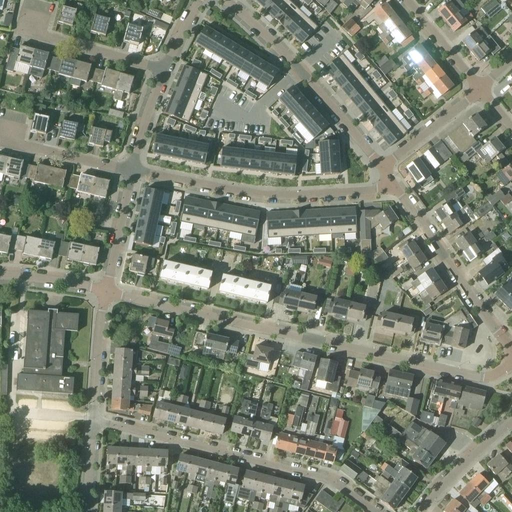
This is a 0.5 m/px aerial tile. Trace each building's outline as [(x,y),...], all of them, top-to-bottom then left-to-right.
[(256,0),(256,1),(265,10),(273,0),(256,0)] [(288,0),(273,0),(265,10),(274,18),(290,1),(288,0)] [(350,15),(359,5),(365,10),(369,6),(374,0),(355,0),(356,0),(346,12),(350,15)] [(446,22),(458,12),(453,7),(459,1),(458,0),(452,0),(437,12),(446,22)] [(490,11),(495,7),(495,6),(500,2),(498,0),(492,0),(481,9),(485,14),(489,11),(490,11)] [(290,1),(274,18),(283,27),(299,10),(290,1)] [(332,1),(325,10),(330,15),(337,5),(332,1)] [(379,26),(394,14),(385,4),(365,20),(369,25),(374,20),(379,26)] [(62,7),(57,23),(72,27),(77,11),(62,7)] [(473,17),(469,13),(464,7),(458,13),(458,12),(446,22),(454,33),(473,17)] [(149,11),(147,15),(160,21),(163,14),(150,8),(148,11),(149,11)] [(299,10),(283,27),(292,35),(308,19),(299,10)] [(391,34),(402,25),(394,14),(379,26),(379,27),(378,28),(382,34),(378,37),(379,38),(382,41),(387,37),(388,37),(391,34)] [(105,36),(110,20),(95,16),(90,32),(105,36)] [(308,19),(292,35),(302,44),(318,28),(308,19)] [(350,19),(341,28),(346,33),(355,25),(350,19)] [(152,33),(164,38),(169,25),(157,20),(152,33)] [(138,46),(143,29),(128,25),(123,41),(138,46)] [(356,25),(347,34),(351,38),(360,30),(356,25)] [(391,34),(400,44),(411,35),(402,25),(391,34)] [(205,27),(195,43),(205,49),(215,33),(205,27)] [(470,52),(482,42),(477,36),(484,31),(480,27),(462,42),(470,52)] [(215,33),(205,49),(213,55),(224,38),(215,33)] [(482,42),(470,52),(479,62),(490,53),(493,56),(500,50),(489,36),(482,42)] [(391,41),(388,37),(387,37),(382,41),(386,45),(391,41)] [(224,38),(213,55),(222,60),(232,44),(224,38)] [(232,44),(222,60),(231,65),(241,49),(232,44)] [(407,73),(413,68),(427,56),(419,45),(408,55),(412,61),(403,68),(407,73)] [(16,63),(30,67),(34,50),(20,46),(18,52),(14,51),(14,49),(12,48),(12,47),(6,70),(13,72),(16,63)] [(241,49),(231,65),(240,71),(250,55),(241,49)] [(41,76),(43,70),(44,71),(45,69),(52,71),(55,58),(48,56),(49,54),(34,50),(30,67),(29,73),(41,76)] [(342,54),(324,69),(333,79),(351,64),(342,54)] [(250,55),(240,71),(249,77),(259,60),(250,55)] [(416,82),(436,66),(427,56),(413,68),(418,74),(413,78),(416,82)] [(381,68),(388,62),(384,57),(376,63),(381,68)] [(71,85),(77,62),(63,58),(62,60),(55,58),(52,71),(59,73),(58,75),(72,79),(70,85),(71,85)] [(259,60),(249,77),(258,82),(269,66),(259,60)] [(381,68),(379,69),(384,76),(396,67),(391,60),(388,62),(381,68)] [(94,83),(98,70),(91,68),(91,66),(77,62),(71,85),(79,88),(81,81),(87,83),(87,81),(94,83)] [(351,64),(333,79),(341,89),(359,74),(351,64)] [(184,66),(179,78),(203,88),(208,75),(184,66)] [(269,66),(258,82),(268,88),(278,72),(269,66)] [(430,88),(444,77),(436,66),(416,82),(419,87),(425,82),(430,88)] [(115,91),(120,74),(105,70),(105,72),(98,70),(94,83),(101,85),(101,87),(115,91)] [(121,102),(123,93),(129,95),(134,78),(120,74),(115,91),(112,100),(121,102)] [(359,74),(341,89),(349,99),(367,84),(359,74)] [(438,99),(441,95),(442,96),(453,87),(444,77),(430,88),(424,93),(428,97),(433,93),(438,99)] [(179,78),(174,90),(198,99),(203,88),(179,78)] [(367,84),(349,99),(357,108),(375,93),(367,84)] [(293,87),(278,100),(286,108),(300,95),(293,87)] [(174,90),(170,101),(193,111),(198,99),(174,90)] [(375,93),(357,108),(365,118),(383,103),(375,93)] [(300,95),(286,108),(293,116),(307,103),(300,95)] [(170,101),(165,114),(188,123),(193,111),(170,101)] [(307,103),(293,116),(300,123),(314,110),(307,103)] [(383,103),(365,118),(373,128),(391,113),(383,103)] [(110,109),(108,115),(122,119),(124,113),(110,109)] [(314,110),(300,123),(307,131),(321,118),(314,110)] [(391,113),(373,128),(381,137),(399,123),(391,113)] [(49,118),(34,115),(30,131),(45,135),(49,118)] [(485,128),(480,122),(474,117),(470,120),(470,119),(462,125),(448,137),(441,142),(452,156),(455,160),(471,147),(477,143),(473,138),(486,128),(486,127),(485,128)] [(321,118),(307,131),(314,139),(329,126),(321,118)] [(78,125),(63,122),(59,138),(74,141),(78,125)] [(399,123),(381,137),(390,147),(407,133),(399,123)] [(112,133),(92,128),(88,145),(103,148),(104,143),(109,144),(112,133)] [(156,136),(152,154),(163,157),(167,138),(156,136)] [(167,138),(163,157),(173,159),(177,140),(167,138)] [(482,159),(486,164),(504,149),(495,138),(483,148),(488,155),(482,159)] [(177,140),(173,159),(183,161),(187,142),(177,140)] [(187,142),(183,161),(193,163),(197,144),(187,142)] [(338,142),(319,143),(319,154),(339,153),(338,142)] [(441,142),(440,142),(432,148),(424,155),(418,160),(418,159),(406,168),(418,185),(419,184),(421,188),(430,182),(432,180),(430,177),(430,176),(425,169),(431,164),(435,169),(443,163),(452,156),(441,142)] [(197,144),(193,163),(205,165),(208,146),(197,144)] [(460,166),(467,161),(476,154),(471,147),(455,160),(460,166)] [(222,148),(220,168),(231,169),(233,150),(222,148)] [(233,150),(231,169),(241,170),(243,151),(233,150)] [(243,151),(241,170),(251,171),(254,152),(243,151)] [(254,152),(251,171),(262,173),(264,153),(254,152)] [(264,153),(262,173),(272,174),(274,155),(264,153)] [(339,153),(319,154),(320,164),(339,163),(339,153)] [(274,155),(272,174),(283,175),(285,156),(274,155)] [(5,176),(9,159),(0,156),(0,181),(1,182),(2,175),(5,176)] [(285,156),(283,175),(294,176),(297,157),(285,156)] [(27,179),(30,166),(23,164),(23,162),(9,159),(5,176),(19,179),(20,177),(27,179)] [(339,163),(320,164),(321,176),(340,174),(339,163)] [(511,163),(496,176),(504,186),(509,182),(510,182),(511,180),(511,163)] [(48,185),(52,168),(37,165),(37,167),(30,166),(27,179),(34,180),(34,182),(48,185)] [(70,188),(73,176),(66,174),(66,172),(52,168),(48,185),(62,189),(63,187),(70,188)] [(91,195),(95,178),(80,175),(80,177),(73,176),(70,188),(77,190),(77,192),(91,195)] [(91,195),(104,199),(106,199),(110,182),(95,178),(91,195)] [(448,203),(435,212),(442,223),(455,213),(462,209),(456,201),(465,195),(461,188),(445,199),(448,203)] [(145,189),(142,200),(161,204),(164,193),(145,189)] [(487,201),(492,207),(504,197),(500,191),(487,201)] [(503,205),(504,206),(511,200),(511,199),(509,195),(500,202),(503,205)] [(185,197),(180,222),(193,225),(193,223),(198,200),(185,197)] [(142,200),(140,211),(159,215),(161,204),(142,200)] [(193,223),(193,225),(205,227),(210,202),(198,200),(193,223)] [(210,202),(205,227),(218,230),(223,205),(210,202)] [(488,203),(475,212),(480,218),(493,209),(488,203)] [(223,205),(218,230),(230,232),(235,207),(223,205)] [(235,207),(230,232),(242,235),(247,210),(235,207)] [(355,208),(342,209),(344,234),(357,234),(355,208)] [(371,253),(371,250),(370,229),(378,223),(383,230),(397,220),(389,208),(381,214),(379,211),(359,212),(361,251),(361,255),(374,261),(384,253),(379,247),(373,253),(371,253)] [(342,209),(330,210),(331,235),(344,234),(342,209)] [(470,220),(462,209),(455,213),(442,223),(450,234),(463,225),(470,220)] [(247,210),(242,235),(255,238),(260,213),(247,210)] [(317,210),(304,211),(306,237),(318,236),(317,210)] [(330,210),(317,210),(318,236),(331,235),(330,210)] [(140,211),(138,221),(157,225),(159,215),(140,211)] [(304,211),(292,212),(293,237),(306,237),(304,211)] [(292,212),(279,213),(281,238),(293,237),(292,212)] [(279,213),(266,213),(268,239),(281,238),(279,213)] [(138,221),(136,232),(154,236),(157,225),(138,221)] [(462,252),(489,234),(487,230),(481,234),(481,233),(473,239),(469,233),(455,243),(462,252)] [(152,247),(154,236),(136,232),(133,243),(152,247)] [(487,242),(486,242),(492,238),(489,234),(462,252),(465,257),(464,258),(467,262),(468,261),(469,262),(482,253),(478,248),(487,242)] [(16,251),(19,237),(11,235),(11,237),(0,235),(0,253),(8,255),(9,249),(16,251)] [(37,258),(41,240),(26,237),(26,238),(19,237),(16,251),(23,252),(22,255),(37,258)] [(60,257),(63,243),(55,241),(55,243),(41,240),(37,258),(51,261),(53,255),(60,257)] [(395,269),(419,252),(412,241),(408,244),(407,241),(398,247),(405,258),(400,261),(400,260),(393,265),(395,269)] [(81,263),(85,246),(70,243),(70,244),(63,243),(60,257),(67,258),(66,260),(81,263)] [(85,246),(81,263),(96,266),(99,249),(85,246)] [(212,261),(214,250),(208,249),(206,259),(212,261)] [(396,269),(400,274),(406,270),(404,266),(408,262),(415,273),(422,268),(420,266),(426,262),(425,261),(426,260),(423,256),(422,256),(419,252),(395,269),(396,269)] [(384,253),(374,261),(379,266),(388,259),(384,253)] [(234,264),(240,265),(242,255),(236,254),(234,264)] [(155,260),(148,258),(133,255),(129,272),(137,274),(137,276),(144,277),(146,266),(153,268),(155,260)] [(333,259),(321,256),(319,265),(331,268),(333,259)] [(488,286),(503,273),(498,266),(505,260),(501,256),(478,274),(488,286)] [(253,257),(251,267),(257,268),(259,259),(253,257)] [(355,271),(358,258),(349,257),(347,269),(355,271)] [(176,283),(180,266),(164,262),(160,279),(176,283)] [(192,286),(196,270),(180,266),(176,283),(192,286)] [(402,277),(400,274),(396,269),(388,274),(396,282),(402,277)] [(208,290),(212,274),(196,270),(192,286),(208,290)] [(425,290),(439,280),(432,270),(413,282),(411,279),(401,286),(405,292),(412,287),(414,289),(416,288),(420,294),(425,290)] [(511,283),(511,271),(504,279),(507,282),(494,295),(503,303),(511,293),(511,286),(511,285),(511,283)] [(235,296),(239,280),(222,276),(219,293),(235,296)] [(251,300),(255,284),(239,280),(235,296),(251,300)] [(431,306),(429,303),(446,291),(443,286),(444,285),(441,281),(439,281),(439,280),(425,290),(429,296),(422,300),(424,304),(419,308),(418,308),(422,312),(431,306)] [(255,284),(251,300),(267,304),(271,287),(255,284)] [(297,311),(301,294),(286,291),(285,295),(281,294),(279,304),(289,307),(289,309),(297,311)] [(511,310),(511,293),(503,303),(511,312),(511,310)] [(301,294),(297,311),(305,313),(306,310),(316,313),(318,303),(315,302),(316,298),(301,294)] [(346,320),(350,304),(335,300),(334,304),(330,304),(328,313),(338,316),(338,318),(346,320)] [(350,304),(346,320),(354,322),(355,320),(365,322),(367,312),(364,311),(365,307),(350,304)] [(431,306),(422,312),(423,314),(423,318),(432,312),(429,308),(432,306),(431,306)] [(73,395),(73,394),(74,379),(61,378),(65,331),(77,332),(79,315),(28,311),(23,375),(17,374),(16,391),(73,395)] [(442,328),(438,343),(451,346),(451,347),(464,350),(466,338),(469,338),(471,336),(473,330),(466,320),(466,319),(460,311),(443,323),(442,328)] [(394,333),(398,317),(383,313),(382,318),(378,317),(376,327),(386,329),(386,331),(394,333)] [(413,321),(412,320),(398,317),(394,333),(402,335),(403,333),(413,335),(415,325),(412,325),(413,321)] [(149,349),(167,354),(170,346),(158,343),(159,337),(165,338),(172,340),(175,330),(168,328),(170,321),(156,318),(149,349)] [(442,328),(441,328),(442,324),(427,320),(426,325),(422,340),(438,344),(438,343),(442,328)] [(229,340),(216,337),(207,335),(204,347),(202,355),(208,357),(231,362),(233,354),(236,355),(239,342),(229,340)] [(258,371),(260,363),(269,365),(273,350),(256,346),(253,356),(247,354),(244,367),(258,371)] [(136,361),(137,357),(137,352),(116,350),(115,360),(131,361),(136,361)] [(307,392),(317,358),(296,352),(292,367),(302,369),(306,370),(301,390),(307,392)] [(180,361),(169,358),(167,364),(179,368),(180,361)] [(131,367),(131,361),(115,360),(115,370),(136,372),(136,367),(131,367)] [(317,381),(327,383),(325,390),(337,394),(341,378),(334,376),(336,364),(321,360),(317,381)] [(187,374),(189,367),(182,366),(180,372),(187,374)] [(142,372),(136,372),(115,370),(114,380),(130,381),(143,382),(144,377),(149,377),(149,372),(142,372)] [(380,379),(372,377),(373,373),(361,370),(360,374),(350,372),(347,385),(357,388),(357,385),(370,388),(371,388),(377,390),(380,379)] [(384,394),(408,399),(408,398),(409,398),(413,376),(414,376),(389,371),(384,394)] [(242,375),(240,380),(253,383),(254,378),(242,375)] [(129,386),(130,381),(114,380),(113,390),(134,392),(135,387),(129,386)] [(301,383),(293,381),(291,387),(299,390),(301,383)] [(445,397),(445,398),(448,383),(436,381),(433,395),(436,396),(436,395),(438,396),(437,403),(443,404),(445,397)] [(450,409),(455,410),(457,405),(457,401),(461,387),(448,383),(445,398),(455,400),(454,403),(451,403),(450,409)] [(463,406),(472,408),(482,411),(483,404),(486,393),(461,387),(457,401),(457,405),(455,410),(455,409),(462,411),(463,406)] [(134,396),(134,392),(113,390),(112,400),(128,401),(129,396),(134,396)] [(172,393),(165,392),(160,391),(157,403),(153,418),(165,421),(169,406),(172,393)] [(297,406),(306,408),(309,395),(300,393),(297,406)] [(364,407),(372,409),(375,397),(367,395),(366,399),(362,398),(360,406),(363,406),(364,407)] [(408,398),(408,399),(405,412),(415,417),(419,401),(409,398),(408,398)] [(128,405),(128,401),(112,400),(112,410),(139,412),(138,413),(150,416),(152,406),(148,405),(133,404),(133,406),(128,405)] [(394,416),(399,407),(387,400),(382,409),(394,416)] [(240,435),(248,402),(244,401),(239,419),(234,418),(231,432),(240,435)] [(253,423),(258,404),(253,403),(248,402),(240,435),(250,437),(253,423)] [(270,417),(270,415),(273,405),(268,404),(266,411),(259,439),(269,442),(273,427),(275,428),(277,419),(270,417)] [(176,424),(180,409),(169,406),(165,421),(176,424)] [(297,406),(296,409),(294,416),(285,451),(295,454),(300,432),(301,428),(299,427),(304,408),(297,406)] [(380,411),(372,409),(364,407),(363,406),(361,432),(364,432),(376,416),(377,416),(380,411)] [(188,426),(191,412),(180,409),(176,424),(188,426)] [(259,439),(266,411),(262,410),(258,424),(253,423),(250,437),(259,439)] [(199,429),(202,415),(201,414),(191,412),(188,426),(199,429)] [(420,421),(425,422),(430,424),(433,415),(422,412),(420,420),(420,421)] [(213,417),(202,415),(199,429),(210,432),(213,417)] [(294,416),(288,415),(285,424),(287,425),(284,436),(279,434),(276,449),(285,451),(294,416)] [(319,416),(315,415),(312,422),(304,456),(313,458),(319,436),(314,435),(319,416)] [(444,428),(444,427),(447,416),(440,415),(437,426),(444,428)] [(402,435),(377,416),(376,416),(364,432),(369,436),(375,428),(370,425),(373,422),(393,437),(411,450),(407,456),(426,469),(434,459),(415,445),(402,435)] [(210,432),(222,435),(225,420),(213,417),(210,432)] [(420,420),(415,418),(415,417),(402,435),(415,445),(434,459),(445,444),(431,433),(426,429),(422,426),(425,422),(420,421),(420,420)] [(476,428),(480,423),(481,421),(476,418),(472,426),(476,428)] [(304,456),(312,422),(308,421),(305,433),(300,432),(295,454),(304,456)] [(323,461),(329,436),(331,430),(327,429),(324,437),(319,436),(313,458),(323,461)] [(331,448),(333,440),(335,440),(336,438),(329,436),(323,461),(333,463),(337,449),(331,448)] [(117,465),(118,449),(108,448),(106,470),(111,470),(112,464),(117,465)] [(122,471),(126,471),(128,450),(118,449),(117,465),(122,465),(122,471)] [(137,466),(138,450),(128,450),(126,471),(131,471),(131,466),(137,466)] [(145,472),(146,472),(147,451),(138,450),(137,466),(142,466),(141,472),(145,472)] [(146,472),(150,473),(151,473),(151,474),(156,475),(156,467),(157,451),(147,451),(146,472)] [(157,451),(156,467),(162,467),(161,473),(166,473),(167,452),(157,451)] [(187,473),(191,458),(180,455),(175,476),(180,477),(181,472),(187,473)] [(507,477),(511,471),(511,466),(509,463),(507,464),(499,455),(487,466),(495,476),(501,470),(507,477)] [(200,460),(191,458),(187,473),(191,474),(190,480),(194,481),(200,460)] [(384,471),(396,480),(409,489),(412,484),(415,484),(417,482),(416,480),(417,478),(414,476),(418,471),(401,459),(394,470),(388,466),(384,471)] [(194,481),(199,482),(200,477),(205,478),(210,463),(200,460),(194,481)] [(353,480),(361,470),(347,460),(340,470),(353,480)] [(214,486),(219,465),(210,463),(205,478),(210,479),(209,485),(214,486)] [(214,486),(218,487),(220,482),(225,483),(229,468),(219,465),(214,486)] [(234,502),(235,498),(238,486),(235,485),(238,470),(229,468),(225,483),(229,484),(225,502),(234,504),(234,502)] [(252,490),(256,475),(246,472),(242,487),(238,486),(235,498),(244,500),(247,489),(252,490)] [(260,498),(266,477),(256,475),(252,490),(257,491),(256,497),(260,498)] [(491,500),(482,491),(488,485),(478,475),(469,484),(488,503),(491,500)] [(271,495),(275,479),(266,477),(260,498),(265,499),(266,493),(271,495)] [(380,477),(376,482),(401,500),(405,495),(407,495),(409,492),(408,490),(409,489),(396,480),(392,485),(380,477)] [(285,482),(275,479),(271,495),(276,496),(275,501),(279,503),(285,482)] [(281,511),(284,504),(289,505),(294,484),(285,482),(279,503),(278,509),(276,511),(281,511)] [(398,505),(401,500),(376,482),(373,487),(377,490),(373,496),(393,511),(394,509),(396,510),(398,507),(398,505)] [(304,509),(313,495),(303,493),(304,487),(294,484),(289,505),(304,509)] [(484,507),(488,503),(469,484),(459,494),(469,504),(475,499),(484,507)] [(334,500),(322,491),(315,501),(320,505),(321,504),(327,509),(334,500)] [(104,505),(121,506),(121,500),(145,501),(145,495),(105,493),(104,505)] [(511,502),(505,495),(501,498),(511,510),(511,502)] [(468,511),(466,510),(454,500),(443,511),(468,511)]
